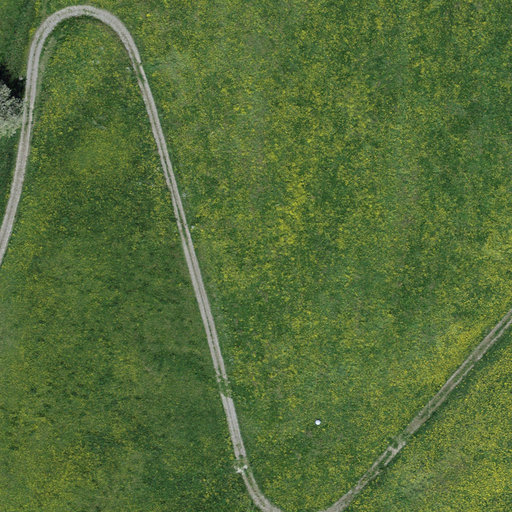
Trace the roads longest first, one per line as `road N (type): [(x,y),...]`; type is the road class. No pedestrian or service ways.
road 1 (track): [(0,258),(40,41),(62,19),(88,11),(116,23),(137,54),(240,437),(258,496),(273,511)]
road 2 (track): [(339,511),(511,319)]
